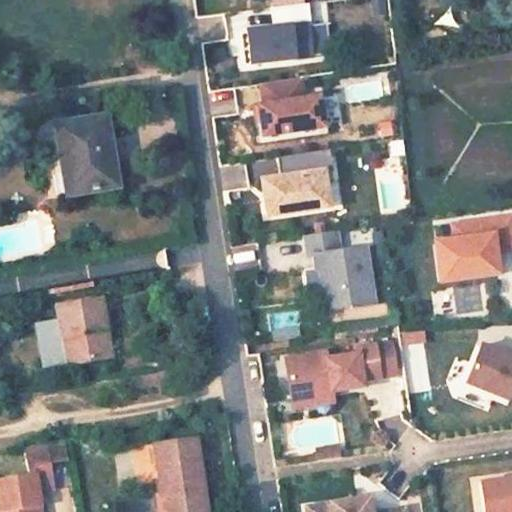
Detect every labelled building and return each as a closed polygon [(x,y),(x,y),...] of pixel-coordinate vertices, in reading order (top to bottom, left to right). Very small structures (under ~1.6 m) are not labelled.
[(310,1),(272,6),(275,26),(249,30),(253,62),(315,53),(311,22),(313,22),(310,1)] [(425,21),(436,37),(453,25),(442,9),(425,21)] [(358,27),(362,50),(373,49),(370,25),(358,27)] [(301,78),(262,84),(265,106),(259,106),(264,136),(324,127),(320,98),(304,100),(301,78)] [(105,115),(56,122),(65,192),(112,185),(105,115)] [(331,149),(277,157),(280,179),(263,181),(268,215),(328,206),(323,173),(334,172),(331,149)] [(485,239),(458,243),(463,282),(503,277),(500,253),(511,251),(511,219),(483,224),(485,239)] [(336,233),(304,237),(307,258),(312,257),(317,257),(318,270),(324,311),(372,305),(365,249),(338,253),(336,233)] [(453,315),(487,312),(484,281),(450,284),(453,315)] [(103,318),(99,291),(52,299),(53,313),(31,316),(38,360),(61,356),(61,357),(98,352),(93,320),(103,318)] [(109,350),(103,318),(93,320),(98,352),(109,350)] [(326,353),(285,359),(291,397),(331,391),(362,387),(361,380),(395,375),(391,343),(356,348),(357,355),(327,359),(326,353)] [(511,359),(479,346),(464,383),(505,400),(508,393),(511,392),(511,359)] [(331,391),(291,397),(292,408),(333,402),(331,391)] [(208,511),(196,437),(154,443),(162,494),(167,494),(169,511),(208,511)] [(0,473),(0,511),(39,511),(36,490),(47,488),(40,439),(12,444),(16,471),(0,473)] [(511,511),(511,481),(476,487),(480,511),(511,511)] [(158,495),(159,511),(169,511),(167,494),(162,494),(158,495)] [(367,494),(305,503),(306,511),(404,511),(403,502),(369,507),(367,494)] [(56,511),(55,500),(45,501),(46,511),(56,511)]
